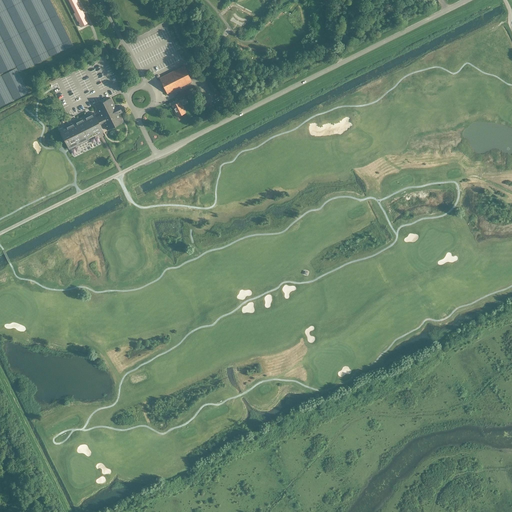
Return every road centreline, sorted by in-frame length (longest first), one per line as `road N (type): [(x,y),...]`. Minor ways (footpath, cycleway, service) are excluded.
road 1 (unclassified): [(156,155),(468,0)]
road 2 (unclassified): [(0,232),(156,155)]
